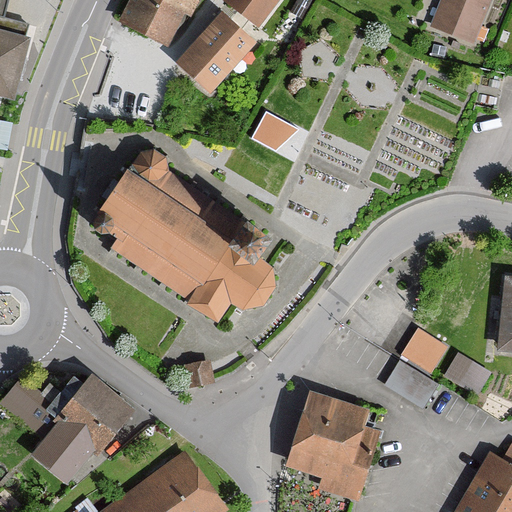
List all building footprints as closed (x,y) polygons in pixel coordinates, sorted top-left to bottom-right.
[(0,23),(5,0),(0,0),(0,93),(21,97),(37,34),(0,24),(0,23)] [(127,0),(115,23),(172,52),(199,0),(127,0)] [(220,0),(257,27),(276,0),(220,0)] [(493,1),(491,0),(439,0),(429,25),(476,44),(493,1)] [(261,41),(223,7),(177,59),(215,93),(261,41)] [(189,304),(218,321),(231,302),(245,308),(264,304),(274,286),(272,269),(259,259),(271,242),(248,222),(245,224),(168,172),(164,159),(153,152),(139,154),(92,223),(94,230),(101,234),(110,233),(118,239),(111,248),(190,300),(189,304)] [(511,281),(495,280),(491,358),(511,358),(511,281)] [(459,348),(446,371),(480,389),(492,366),(459,348)] [(197,352),(177,359),(185,380),(204,373),(197,352)] [(386,382),(427,402),(439,376),(399,356),(386,382)] [(0,403),(0,407),(36,433),(60,397),(23,371),(0,403)] [(92,455),(96,458),(136,411),(90,373),(51,419),(56,423),(30,455),(67,485),(92,455)] [(353,464),(371,406),(308,388),(285,469),(322,477),(318,491),(359,503),(369,468),(353,464)] [(450,511),(511,511),(511,464),(486,450),(450,511)] [(226,511),(231,509),(187,452),(108,511),(226,511)]
